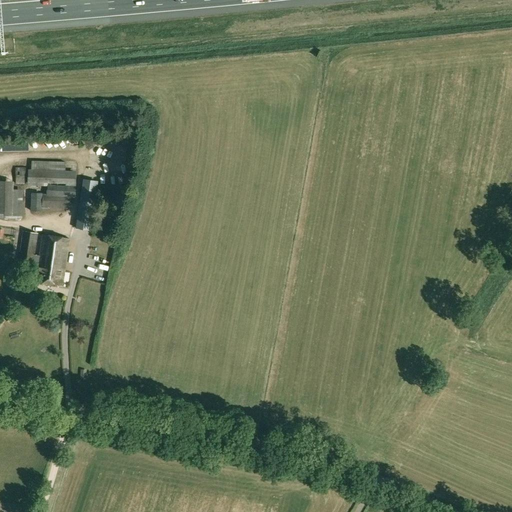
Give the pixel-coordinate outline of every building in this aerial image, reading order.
[(65,141),(68,153),(77,151),(75,139),(65,141)] [(65,162),(31,161),(31,170),(28,169),(27,186),(47,186),(47,190),(46,190),(46,194),(42,194),(42,193),(31,193),(30,211),(41,211),(42,208),(72,209),(73,197),(75,197),(76,171),(65,170),(65,162)] [(25,167),(15,167),(15,184),(26,184),(25,167)] [(99,185),(109,185),(109,171),(98,172),(99,185)] [(13,181),(0,180),(0,218),(21,219),(21,190),(13,189),(13,181)] [(88,230),(92,200),(97,201),(97,194),(93,193),(94,187),(82,185),(80,198),(76,229),(88,230)] [(36,282),(62,285),(69,238),(43,235),(40,255),(34,255),(37,234),(24,232),(20,261),(33,263),(32,266),(38,267),(36,282)]
